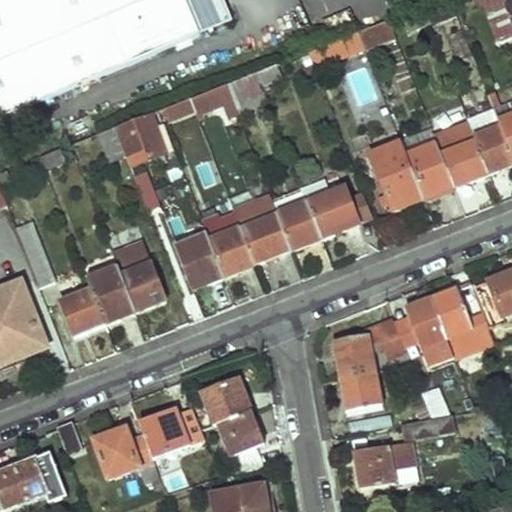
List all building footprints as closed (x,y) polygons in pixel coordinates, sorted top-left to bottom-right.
[(0,0),(0,120),(201,37),(185,0),(0,0)] [(185,0),(201,37),(233,23),(223,0),(185,0)] [(444,0),(425,9),(431,24),(456,14),(450,0),(444,0)] [(511,25),(502,0),(483,0),(501,44),(511,39),(511,25)] [(511,0),(502,0),(511,25),(511,0)] [(360,34),(366,51),(395,38),(389,23),(360,34)] [(352,37),(309,54),(315,70),(357,53),(366,51),(360,34),(352,37)] [(346,73),(355,105),(377,99),(368,66),(346,73)] [(234,102),(235,105),(265,93),(257,75),(227,86),(234,102)] [(192,99),(199,115),(234,102),(227,86),(192,99)] [(511,103),(495,111),(511,152),(511,103)] [(511,168),(511,152),(495,111),(470,121),(479,145),(492,176),(511,168)] [(126,160),(160,242),(175,236),(167,215),(170,213),(150,164),(168,156),(152,116),(135,122),(137,128),(116,136),(126,160)] [(115,130),(100,136),(111,165),(126,160),(116,136),(115,130)] [(444,159),(432,133),(403,145),(409,159),(425,202),(456,190),(444,159)] [(409,159),(403,145),(372,156),(394,213),(425,202),(409,159)] [(444,159),(456,190),(492,176),(479,145),(444,159)] [(41,159),(46,171),(63,163),(60,151),(41,159)] [(347,189),(332,195),(326,181),(303,190),(308,204),(323,242),(361,227),(347,189)] [(0,210),(8,207),(0,187),(0,210)] [(308,204),(303,190),(273,202),(278,216),(294,253),(323,242),(308,204)] [(278,216),(273,202),(271,197),(259,202),(255,191),(232,200),(236,211),(238,215),(258,266),(294,253),(278,216)] [(258,266),(238,215),(220,222),(225,236),(211,241),(227,278),(258,266)] [(34,223),(18,228),(38,288),(55,282),(34,223)] [(211,241),(209,237),(181,248),(186,263),(194,284),(197,289),(227,278),(211,241)] [(120,268),(138,313),(169,300),(146,243),(115,256),(120,268)] [(186,263),(172,268),(182,290),(194,284),(186,263)] [(138,313),(120,268),(89,281),(92,290),(107,325),(138,313)] [(511,274),(489,283),(491,286),(473,293),(482,314),(499,307),(503,319),(504,320),(511,316),(511,274)] [(23,285),(0,293),(0,366),(48,348),(23,285)] [(107,325),(92,290),(64,301),(78,335),(107,325)] [(469,322),(459,296),(432,305),(446,341),(453,359),(494,345),(486,325),(483,316),(469,322)] [(446,341),(432,305),(408,316),(409,319),(419,348),(426,369),(453,359),(446,341)] [(499,307),(482,314),(483,316),(486,325),(503,319),(499,307)] [(419,348),(409,319),(394,324),(405,353),(419,348)] [(393,321),(374,329),(382,350),(387,361),(406,354),(405,353),(394,324),(393,321)] [(374,329),(366,332),(367,338),(370,355),(382,350),(374,329)] [(342,381),(373,375),(370,355),(367,338),(335,344),(342,381)] [(347,416),(380,410),(373,375),(342,381),(347,416)] [(243,382),(206,396),(217,426),(220,425),(254,412),(243,382)] [(431,422),(450,418),(437,391),(422,396),(431,422)] [(505,409),(481,413),(484,429),(507,425),(505,409)] [(193,410),(179,417),(192,444),(206,438),(193,410)] [(145,434),(155,460),(192,444),(179,417),(177,411),(142,425),(145,434)] [(254,412),(220,425),(239,476),(262,469),(255,449),(265,445),(254,412)] [(351,436),(392,429),(390,416),(349,423),(351,436)] [(431,422),(404,426),(406,444),(458,436),(454,418),(450,418),(431,422)] [(60,430),(70,458),(85,452),(74,425),(60,430)] [(155,460),(145,434),(133,439),(129,431),(97,444),(112,481),(141,470),(149,486),(163,480),(155,460)] [(408,446),(356,455),(362,491),(397,485),(395,473),(410,471),(413,470),(408,446)] [(223,480),(212,453),(195,460),(204,486),(223,480)] [(56,504),(63,509),(74,505),(56,461),(0,483),(0,496),(5,511),(14,511),(49,498),(52,506),(56,504)] [(213,497),(215,511),(268,511),(265,488),(213,497)]
